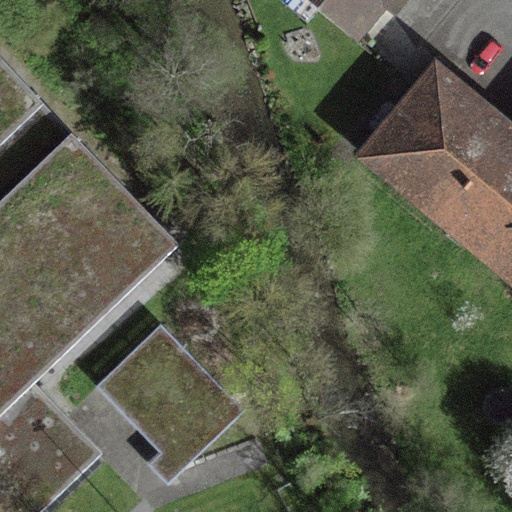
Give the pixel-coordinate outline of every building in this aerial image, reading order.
[(312,0),(355,35),(382,3),(396,15),(408,0),(312,0)] [(0,413),(31,384),(175,247),(0,64),(0,413)] [(511,141),(436,79),(414,106),(371,158),(511,273),(511,141)] [(240,414),(160,332),(104,387),(183,469),(240,414)] [(0,511),(36,511),(98,454),(31,384),(0,413),(0,511)]
